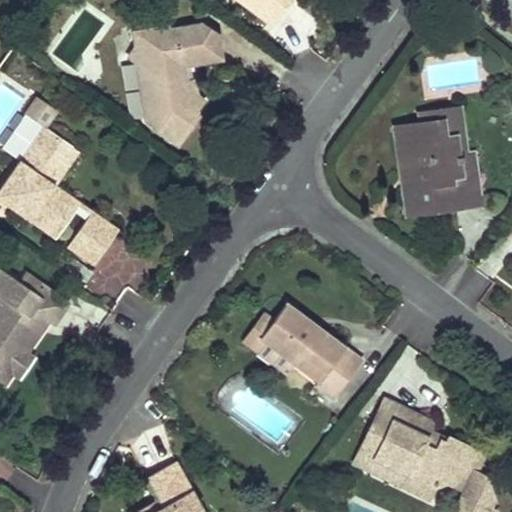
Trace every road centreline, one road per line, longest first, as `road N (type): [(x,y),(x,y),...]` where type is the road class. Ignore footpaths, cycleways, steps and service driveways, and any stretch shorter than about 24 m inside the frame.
road 1 (residential): [(272,183),(81,461),(60,511)]
road 2 (residential): [(511,359),(272,183)]
road 3 (residential): [(407,0),(272,183)]
